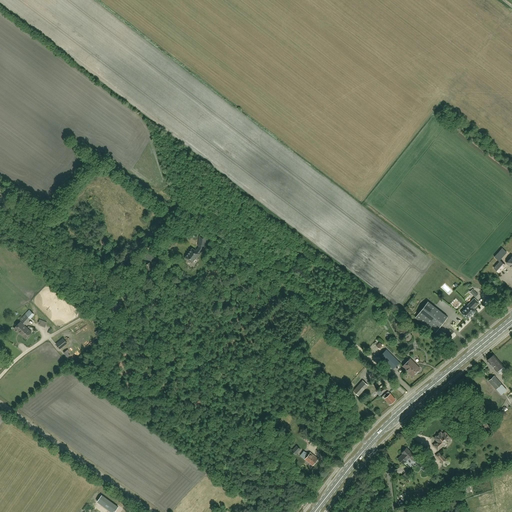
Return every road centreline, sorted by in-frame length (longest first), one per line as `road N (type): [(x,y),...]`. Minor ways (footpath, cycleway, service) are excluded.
road 1 (primary): [(367,446),(511,320)]
road 2 (unclassified): [(152,511),(0,404)]
